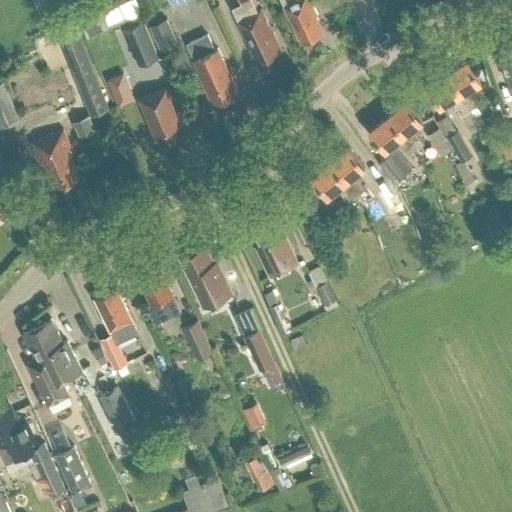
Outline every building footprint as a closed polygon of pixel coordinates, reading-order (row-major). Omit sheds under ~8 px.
[(258,7),(254,0),(237,0),(239,2),(232,5),(238,17),(237,17),(258,60),(282,49),(261,6),(258,7)] [(282,0),(301,39),(323,29),(315,14),(317,13),(311,0),(282,0)] [(147,23),(160,49),(176,42),(164,15),(147,23)] [(121,26),(136,63),(156,55),(141,18),(121,26)] [(78,21),(60,28),(92,112),(110,105),(78,21)] [(213,101),(237,90),(217,46),(214,48),(207,32),(187,41),(194,57),(193,57),(213,101)] [(511,42),(498,47),(510,81),(509,81),(511,89),(511,42)] [(468,58),(448,70),(470,107),(479,102),(472,91),(468,93),(465,89),(481,79),(468,58)] [(470,107),(448,70),(427,83),(440,104),(456,94),(458,99),(454,102),(461,113),(470,107)] [(133,91),(127,75),(109,82),(116,98),(133,91)] [(0,79),(0,123),(17,116),(1,79),(0,79)] [(154,132),(180,122),(165,86),(140,97),(154,132)] [(407,99),(388,114),(415,148),(424,141),(415,130),(411,134),(408,130),(423,118),(407,99)] [(464,111),(455,116),(462,130),(471,126),(464,111)] [(72,120),(78,135),(95,129),(89,113),(88,113),(72,120)] [(415,148),(388,114),(370,128),(385,148),(400,136),(403,140),(399,144),(407,154),(415,148)] [(54,185),(79,174),(68,149),(72,148),(63,127),(31,141),(40,161),(43,160),(54,185)] [(472,152),(458,128),(446,135),(460,159),(472,152)] [(331,159),(357,193),(365,187),(357,176),(353,180),(350,176),(364,164),(349,145),(331,159)] [(377,160),(392,180),(403,171),(388,152),(377,160)] [(357,193),(331,159),(312,174),(327,193),(341,182),(345,186),(340,189),(348,200),(357,193)] [(374,187),(389,214),(403,207),(387,179),(374,187)] [(260,241),(254,244),(269,274),(299,260),(278,214),(270,218),(268,213),(251,221),(260,241)] [(213,261),(205,243),(180,255),(204,304),(232,291),(217,259),(213,261)] [(155,322),(181,309),(160,265),(138,275),(151,301),(146,303),(155,322)] [(336,297),(327,279),(316,285),(325,303),(336,297)] [(138,330),(133,320),(117,285),(95,296),(111,330),(99,335),(114,366),(127,360),(117,340),(138,330)] [(264,290),(270,303),(277,300),(278,300),(273,286),(264,290)] [(288,327),(277,300),(268,304),(280,331),(288,327)] [(71,345),(66,347),(51,316),(23,330),(36,356),(27,361),(48,403),(69,392),(62,378),(82,368),(71,345)] [(180,324),(195,355),(211,347),(196,316),(180,324)] [(283,376),(259,327),(243,334),(259,367),(262,365),(270,382),(283,376)] [(302,332),(291,337),(296,346),(306,341),(302,332)] [(101,343),(92,348),(100,363),(109,359),(101,343)] [(175,358),(169,361),(174,370),(179,367),(175,358)] [(116,373),(130,402),(147,394),(133,365),(116,373)] [(97,393),(121,438),(125,436),(139,429),(134,420),(135,419),(116,383),(97,393)] [(259,399),(244,406),(254,427),(269,421),(259,399)] [(26,420),(19,424),(8,401),(0,404),(0,440),(5,438),(13,455),(26,449),(30,458),(27,459),(34,475),(37,474),(46,493),(63,486),(42,439),(36,442),(26,420)] [(139,429),(125,436),(130,446),(144,439),(139,429)] [(53,451),(69,487),(89,478),(72,442),(53,451)] [(263,469),(257,455),(246,460),(260,489),(274,483),(267,467),(263,469)] [(185,494),(191,511),(195,511),(225,501),(218,481),(185,494)] [(11,511),(1,489),(0,489),(0,511),(11,511)]
